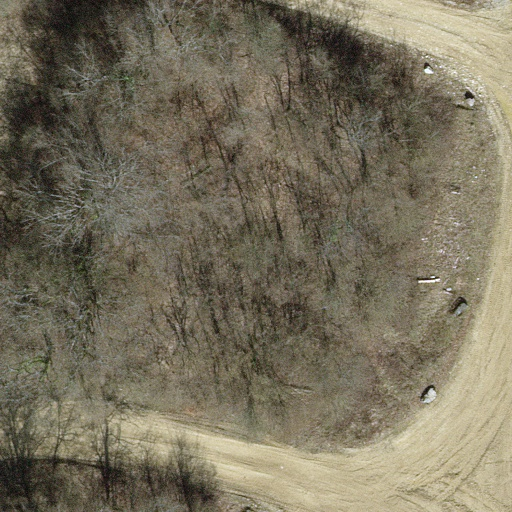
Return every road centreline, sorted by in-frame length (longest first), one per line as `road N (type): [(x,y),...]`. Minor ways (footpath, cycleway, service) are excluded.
road 1 (track): [(0,424),(511,510)]
road 2 (track): [(337,0),(511,66)]
